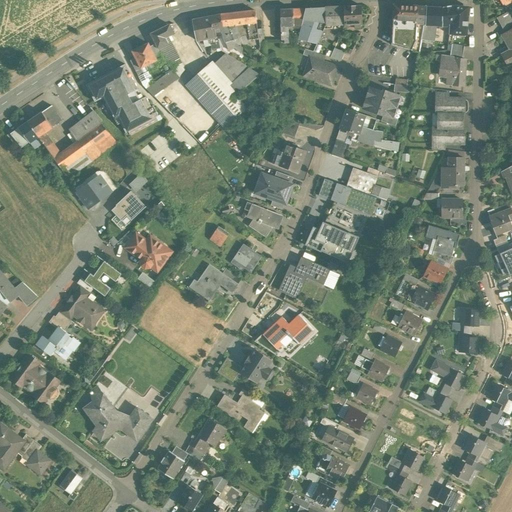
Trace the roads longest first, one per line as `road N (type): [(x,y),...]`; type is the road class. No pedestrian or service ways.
road 1 (residential): [(125,492),(283,249),(383,0)]
road 2 (residential): [(478,0),(475,245),(498,305),(498,343)]
road 3 (secondary): [(0,104),(134,23),(243,0)]
road 4 (residential): [(498,343),(416,511)]
road 5 (residential): [(0,390),(125,492)]
road 6 (residential): [(0,357),(93,240)]
